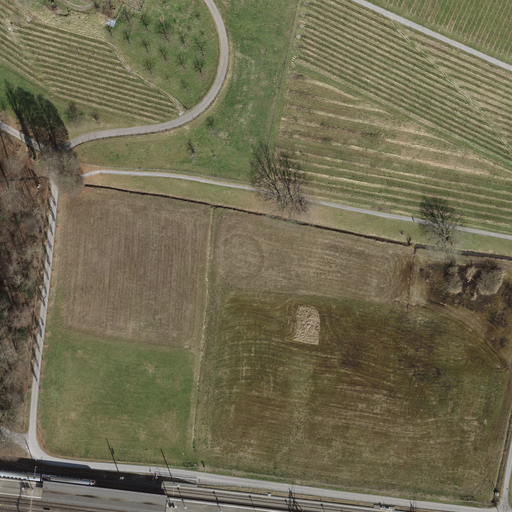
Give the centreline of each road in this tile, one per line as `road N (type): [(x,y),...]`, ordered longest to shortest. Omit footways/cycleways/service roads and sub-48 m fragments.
road 1 (residential): [(30,441),(50,462),(482,511)]
road 2 (track): [(358,0),(511,68)]
